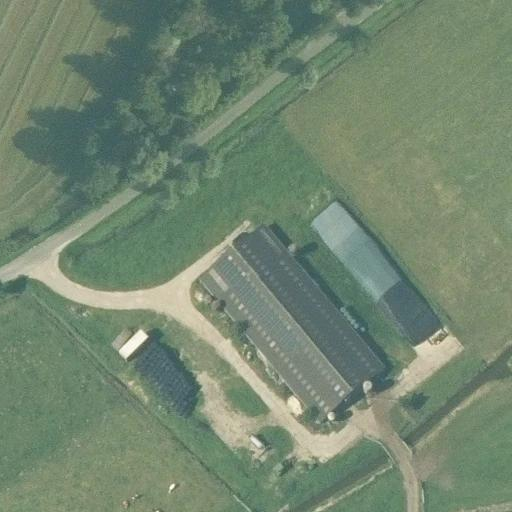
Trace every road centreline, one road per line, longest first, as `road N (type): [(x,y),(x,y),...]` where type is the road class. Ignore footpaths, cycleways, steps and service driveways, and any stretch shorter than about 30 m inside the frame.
road 1 (track): [(413,511),(413,480),(370,416),(321,450),(177,302),(62,285),(35,257)]
road 2 (unclassified): [(381,0),(146,179),(0,276)]
